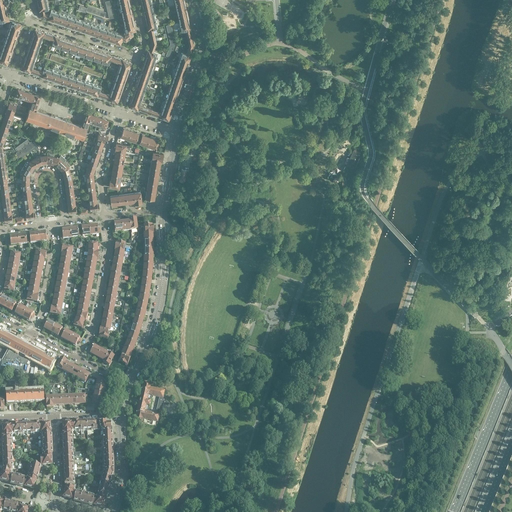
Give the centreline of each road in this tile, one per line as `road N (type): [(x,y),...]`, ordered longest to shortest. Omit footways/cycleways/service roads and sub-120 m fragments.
road 1 (residential): [(127,387),(158,298),(162,209)]
road 2 (primary): [(511,368),(453,511)]
road 3 (residential): [(77,359),(94,329),(108,258),(104,217)]
road 4 (residential): [(175,131),(202,43),(192,0)]
road 5 (residential): [(62,223),(57,178),(46,170),(36,181),(39,226)]
